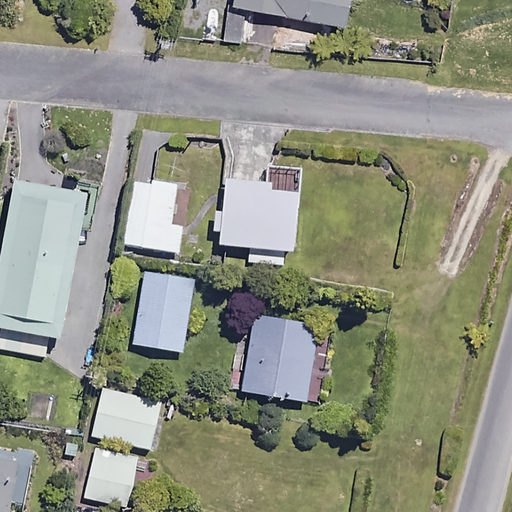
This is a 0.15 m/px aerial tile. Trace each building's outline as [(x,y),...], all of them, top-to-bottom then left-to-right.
[(288,141),(222,135),(214,221),(280,227),(288,141)] [(180,156),(127,146),(115,214),(168,224),(180,156)] [(82,172),(9,160),(0,218),(0,303),(59,313),(82,172)] [(188,250),(139,241),(125,319),(174,328),(188,250)] [(315,294),(246,283),(233,363),(302,374),(315,294)] [(160,404),(104,390),(94,434),(150,447),(160,404)] [(0,470),(9,432),(0,430),(0,470)] [(137,456),(92,448),(84,497),(129,505),(137,456)]
